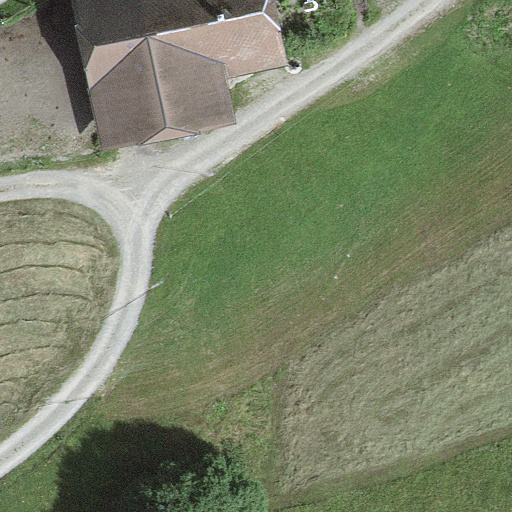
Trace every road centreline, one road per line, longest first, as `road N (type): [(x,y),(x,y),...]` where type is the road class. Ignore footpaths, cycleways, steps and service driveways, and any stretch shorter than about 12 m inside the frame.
road 1 (track): [(416,0),(354,58),(145,186),(0,184)]
road 2 (track): [(145,186),(144,262),(121,326),(83,386),(0,462)]
